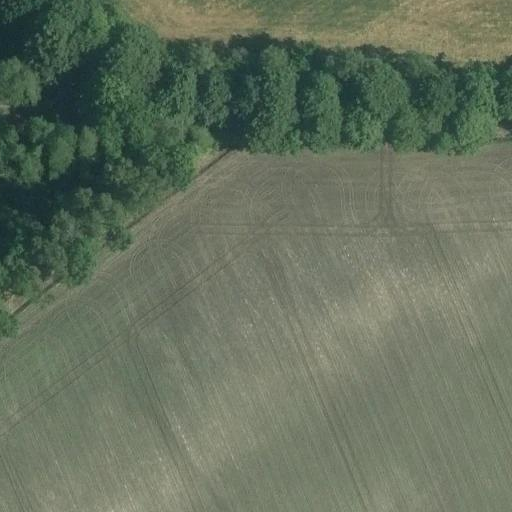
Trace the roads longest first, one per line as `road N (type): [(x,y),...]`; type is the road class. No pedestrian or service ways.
road 1 (tertiary): [(511,118),(0,118)]
road 2 (track): [(74,118),(73,59),(26,0)]
